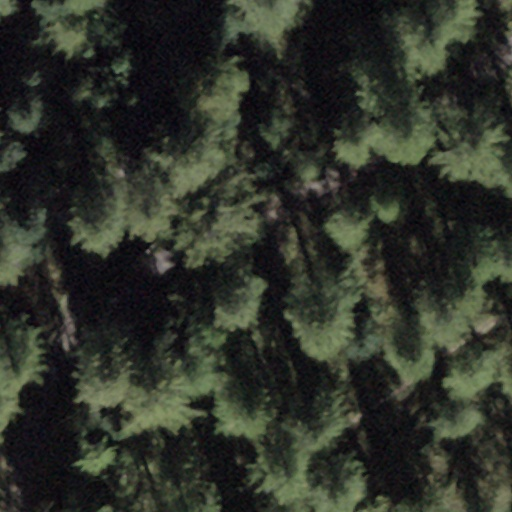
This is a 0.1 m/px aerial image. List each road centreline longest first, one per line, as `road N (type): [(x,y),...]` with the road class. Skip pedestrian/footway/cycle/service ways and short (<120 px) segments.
road 1 (track): [(50,373),(194,236),(511,63)]
road 2 (track): [(20,511),(27,448),(50,373)]
